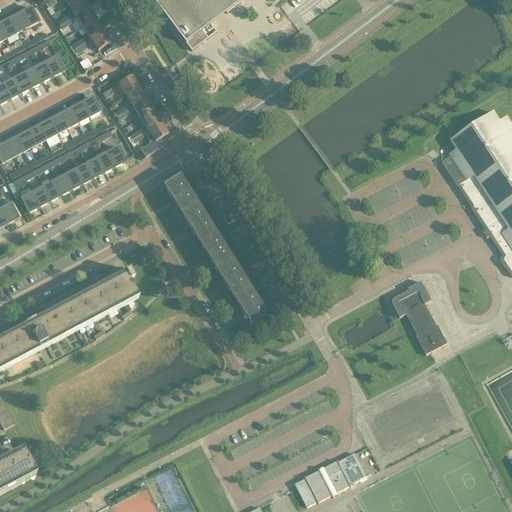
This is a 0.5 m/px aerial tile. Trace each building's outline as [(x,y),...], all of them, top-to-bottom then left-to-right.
[(53,0),(50,0),(44,4),(52,16),(55,14),(51,7),(56,4),(53,0)] [(83,0),(77,0),(68,6),(76,17),(89,9),(83,0)] [(227,14),(246,0),(153,0),(192,52),(217,33),(208,21),(223,10),(227,14)] [(31,9),(20,15),(27,29),(39,23),(31,9)] [(96,20),(89,9),(76,17),(83,29),(96,20)] [(27,29),(20,15),(9,21),(17,35),(27,29)] [(69,16),(63,20),(68,27),(74,24),(69,16)] [(68,27),(63,20),(57,23),(57,24),(55,25),(57,28),(59,27),(62,31),(68,27)] [(96,20),(83,29),(90,40),(103,32),(96,20)] [(9,21),(0,25),(0,29),(6,40),(17,35),(9,21)] [(103,32),(90,40),(97,52),(111,44),(103,32)] [(33,40),(36,45),(47,39),(44,34),(33,40)] [(78,43),(83,52),(89,48),(84,39),(78,43)] [(36,45),(33,40),(24,45),(22,41),(20,43),(22,46),(25,51),(36,45)] [(11,48),(10,48),(14,56),(25,51),(22,46),(21,46),(19,41),(17,42),(13,43),(14,44),(13,45),(15,49),(13,51),(11,48)] [(45,43),(37,48),(39,53),(48,48),(45,43)] [(83,52),(78,43),(71,47),(77,56),(83,52)] [(4,56),(1,57),(4,62),(14,56),(10,48),(9,49),(7,45),(5,46),(7,49),(2,52),(4,56)] [(34,49),(26,53),(29,58),(34,55),(36,54),(34,49)] [(29,58),(26,53),(15,59),(18,64),(29,58)] [(46,64),(53,78),(56,76),(64,72),(56,58),(46,64)] [(85,71),(92,66),(88,59),(80,63),(85,71)] [(5,65),(7,69),(15,66),(12,61),(5,65)] [(46,64),(40,67),(35,70),(42,84),(53,78),(46,64)] [(35,70),(24,75),(32,89),(42,84),(35,70)] [(21,95),(32,89),(24,75),(13,81),(21,95)] [(12,82),(10,76),(0,81),(3,87),(10,101),(21,95),(13,81),(12,82)] [(125,97),(139,88),(131,77),(118,85),(125,97)] [(3,87),(0,88),(0,106),(10,101),(3,87)] [(139,88),(125,97),(133,108),(146,100),(139,88)] [(111,90),(103,94),(105,99),(114,95),(111,90)] [(92,99),(81,105),(88,119),(99,113),(92,99)] [(146,100),(133,108),(140,120),(153,112),(146,100)] [(81,105),(70,111),(78,125),(88,119),(81,105)] [(120,111),(125,119),(131,115),(126,107),(120,111)] [(70,111),(60,117),(67,131),(78,125),(70,111)] [(125,119),(120,111),(114,115),(114,116),(113,117),(117,123),(118,122),(119,123),(125,119)] [(160,123),(153,112),(140,120),(147,131),(160,123)] [(458,153),(442,164),(471,208),(470,208),(485,231),(482,233),(487,240),(490,238),(502,257),(500,262),(504,269),(505,269),(511,279),(511,278),(511,125),(508,120),(501,125),(494,114),(451,143),(458,153)] [(67,131),(60,117),(49,122),(56,136),(67,131)] [(56,136),(49,122),(38,128),(46,142),(56,136)] [(168,135),(160,123),(147,131),(155,143),(168,135)] [(105,125),(94,131),(97,136),(108,130),(105,125)] [(38,128),(28,133),(35,148),(46,142),(38,128)] [(141,130),(135,134),(139,142),(145,138),(141,130)] [(94,131),(84,136),(86,141),(97,136),(94,131)] [(98,138),(101,143),(112,137),(109,132),(98,138)] [(35,148),(28,133),(17,139),(24,153),(35,148)] [(139,142),(135,134),(128,138),(129,139),(127,140),(133,149),(136,147),(134,145),(139,142)] [(84,136),(73,142),(76,147),(86,141),(84,136)] [(101,143),(98,138),(88,144),(90,149),(101,143)] [(24,153),(17,139),(6,145),(14,159),(24,153)] [(76,147),(73,142),(62,148),(65,153),(76,147)] [(90,149),(88,144),(77,149),(80,155),(90,149)] [(14,159),(6,145),(0,148),(0,159),(3,165),(14,159)] [(62,148),(52,153),(54,158),(65,153),(62,148)] [(107,154),(115,168),(126,163),(118,148),(107,154)] [(80,155),(77,149),(66,155),(69,160),(80,155)] [(115,168),(107,154),(107,155),(105,151),(94,157),(96,160),(104,174),(115,168)] [(54,158),(52,153),(41,159),(44,164),(54,158)] [(66,155),(56,161),(58,166),(69,160),(66,155)] [(44,164),(41,159),(30,165),(33,170),(44,164)] [(96,160),(86,166),(93,180),(104,174),(96,160)] [(58,166),(56,161),(45,166),(48,172),(48,171),(50,176),(55,174),(54,172),(60,168),(58,166)] [(30,165),(20,170),(23,175),(33,170),(30,165)] [(48,172),(45,166),(34,172),(37,177),(48,172)] [(93,180),(86,166),(75,172),(83,186),(93,180)] [(23,175),(20,170),(8,176),(11,181),(23,175)] [(37,177),(34,172),(23,178),(26,183),(37,177)] [(75,172),(64,177),(72,191),(83,186),(75,172)] [(72,191),(64,177),(54,183),(61,197),(72,191)] [(183,216),(200,206),(193,194),(196,192),(193,188),(190,190),(183,177),(166,188),(183,216)] [(26,183),(23,178),(8,186),(15,200),(20,197),(15,189),(26,183)] [(54,183),(43,189),(50,203),(61,197),(54,183)] [(4,188),(0,190),(0,196),(5,194),(7,198),(8,197),(4,188)] [(50,203),(43,189),(32,194),(40,208),(50,203)] [(40,208),(32,194),(21,200),(29,214),(40,208)] [(0,211),(0,212),(7,226),(18,220),(11,206),(0,211)] [(200,206),(183,216),(201,244),(218,234),(211,222),(213,220),(210,216),(208,218),(200,206)] [(218,234),(201,244),(219,273),(236,262),(228,250),(231,249),(228,244),(225,246),(218,234)] [(243,274),(236,262),(219,273),(237,301),(253,290),(246,278),(248,277),(246,272),(243,274)] [(0,368),(137,296),(129,282),(133,280),(135,283),(136,283),(129,271),(0,339),(0,368)] [(392,303),(392,304),(392,305),(392,306),(399,320),(406,316),(417,337),(416,338),(426,357),(447,346),(437,327),(436,328),(425,306),(431,303),(421,284),(408,290),(409,292),(394,300),(393,301),(392,302),(392,303)] [(261,302),(253,290),(237,301),(254,329),(271,319),(263,306),(266,305),(263,300),(261,302)] [(130,311),(122,318),(124,321),(132,315),(130,311)] [(102,332),(94,337),(96,341),(105,335),(102,332)] [(0,419),(8,415),(6,410),(0,412),(0,419)] [(0,424),(1,426),(11,420),(8,415),(0,419),(0,424)] [(11,420),(1,426),(3,431),(14,426),(11,420)] [(369,471),(378,467),(369,449),(360,453),(369,471)] [(0,492),(34,475),(24,455),(0,467),(0,492)] [(307,509),(317,504),(318,505),(319,505),(318,504),(332,498),(333,498),(332,497),(336,495),(336,496),(337,496),(337,495),(350,488),(350,489),(351,489),(350,487),(367,478),(366,476),(363,470),(356,457),(355,456),(355,455),(338,464),(337,462),(337,463),(324,470),(323,469),(323,470),(320,472),(319,472),(319,473),(306,480),(305,479),(306,481),(295,486),(297,490),(307,509)]
